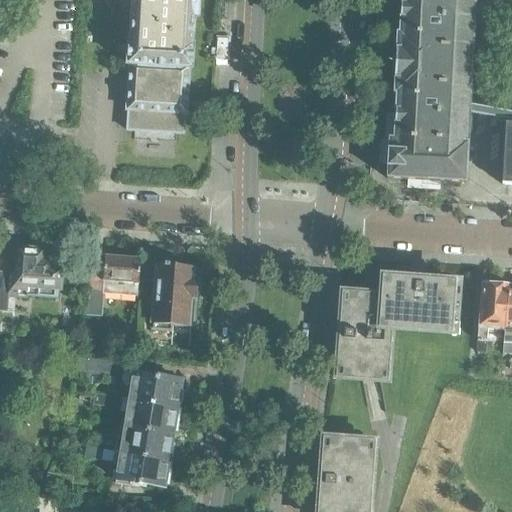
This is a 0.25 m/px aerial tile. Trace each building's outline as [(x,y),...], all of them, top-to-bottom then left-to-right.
[(130,0),(128,40),(127,40),(125,68),(128,68),(189,69),(192,69),(193,46),(192,46),(193,18),(197,18),(198,0),(130,0)] [(400,0),(399,34),(396,34),(395,49),(394,80),(393,95),(395,95),(393,140),(389,140),(388,147),(387,169),(387,179),(466,183),(475,0),(400,0)] [(218,50),(216,50),(213,50),(213,54),(217,54),(216,57),(225,57),(226,41),(219,41),(218,50)] [(187,115),(189,69),(128,68),(125,112),(129,112),(128,131),(184,135),(185,115),(187,115)] [(511,125),(505,125),(502,185),(511,185),(511,125)] [(0,337),(0,338),(15,326),(16,313),(8,312),(9,298),(27,299),(27,297),(58,299),(59,289),(60,290),(62,268),(57,268),(58,255),(55,252),(5,248),(4,273),(0,272),(0,337)] [(91,265),(87,313),(87,316),(102,318),(104,294),(137,297),(140,258),(105,256),(104,266),(91,265)] [(178,262),(158,260),(155,298),(154,310),(153,313),(153,329),(171,331),(171,325),(193,327),(197,282),(200,283),(201,270),(177,268),(178,262)] [(409,280),(409,279),(383,277),(381,295),(342,292),(340,325),(340,333),(337,332),(336,342),(339,342),(339,346),(338,346),(336,379),(372,382),(388,383),(392,331),(459,335),(463,283),(430,280),(429,281),(423,281),(423,278),(413,277),(413,280),(409,280)] [(506,313),(509,288),(509,286),(482,284),(477,353),(486,353),(487,331),(504,332),(506,313)] [(506,313),(504,332),(502,354),(511,355),(511,288),(509,288),(506,313)] [(154,310),(155,298),(146,297),(145,309),(154,310)] [(76,358),(75,373),(111,377),(113,361),(76,358)] [(128,399),(176,407),(181,378),(168,376),(168,379),(133,373),(132,382),(130,381),(128,399)] [(93,405),(110,408),(112,396),(95,393),(93,405)] [(176,407),(128,399),(123,398),(121,411),(125,412),(123,426),(172,434),(176,407)] [(119,425),(114,451),(168,460),(172,434),(123,426),(119,425)] [(317,511),(370,511),(376,442),(323,438),(321,471),(322,471),(321,478),(318,478),(317,488),(320,488),(320,492),(319,492),(317,511)] [(168,460),(114,451),(86,446),(84,458),(112,463),(111,464),(117,465),(116,472),(117,472),(115,483),(138,486),(139,483),(163,487),(168,460)] [(71,495),(71,494),(74,477),(48,472),(44,490),(71,495)]
